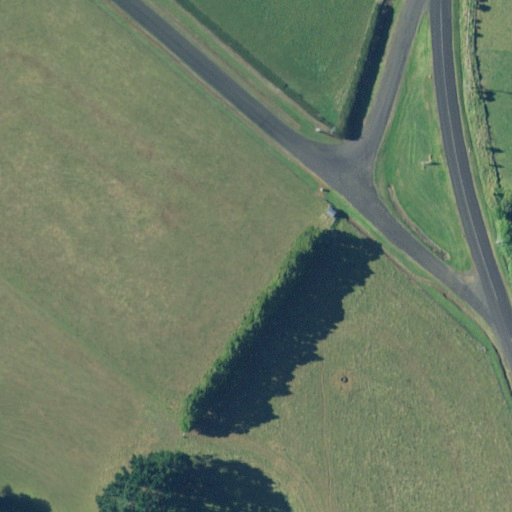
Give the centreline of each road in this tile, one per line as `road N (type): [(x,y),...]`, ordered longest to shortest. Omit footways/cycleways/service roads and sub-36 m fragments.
road 1 (tertiary): [(501,315),(452,148),(440,0)]
road 2 (unclassified): [(346,184),(129,0)]
road 3 (unclassified): [(501,315),(465,293),(346,184)]
road 4 (unclassified): [(416,0),(346,184)]
